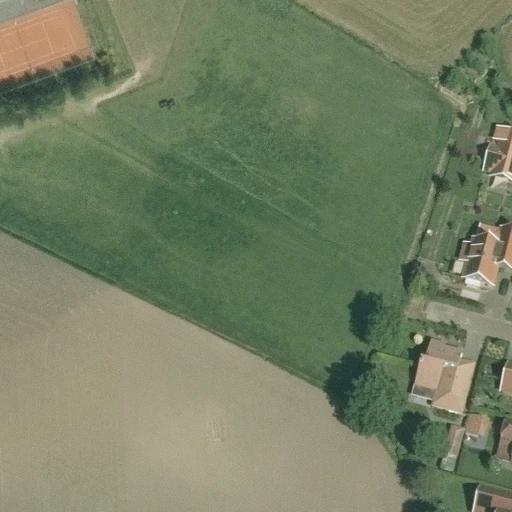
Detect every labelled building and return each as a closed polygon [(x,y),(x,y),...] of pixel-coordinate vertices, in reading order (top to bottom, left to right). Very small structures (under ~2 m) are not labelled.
[(0,0),(0,15),(37,2),(36,0),(38,0),(41,6),(56,0),(0,0)] [(490,149),(483,174),(490,176),(489,179),(511,184),(511,136),(506,135),(494,132),(491,143),(499,145),(497,151),(490,149)] [(473,244),(471,250),(463,248),(459,264),(467,266),(462,283),(465,283),(464,287),(465,288),(475,291),(476,290),(477,287),(489,290),(494,271),(511,275),(511,236),(500,233),(496,250),(473,244)] [(413,390),(434,395),(431,410),(461,418),(474,367),(459,363),(461,357),(443,352),(444,349),(429,345),(425,363),(419,362),(413,390)] [(511,369),(508,369),(502,394),(511,395),(511,369)] [(511,426),(508,425),(501,449),(511,451),(511,426)] [(457,461),(464,433),(450,430),(443,458),(457,461)] [(511,511),(511,498),(504,496),(503,498),(479,492),(473,511),(511,511)]
